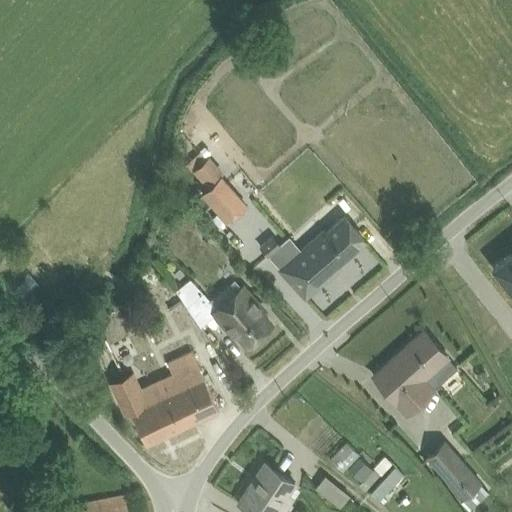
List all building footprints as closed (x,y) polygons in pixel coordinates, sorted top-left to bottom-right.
[(226,222),(246,204),(221,173),(223,169),(209,153),(192,168),(206,187),(201,192),(226,222)] [(322,224),(278,264),(305,296),(339,265),(335,262),(364,238),(343,214),(326,229),(322,224)] [(281,244),(273,231),(259,243),(268,255),(281,244)] [(511,248),(492,264),(511,289),(511,248)] [(267,308),(243,281),(240,284),(234,277),(209,299),(203,291),(185,306),(201,325),(212,315),(233,339),(238,334),(246,344),(270,323),(262,313),(267,308)] [(448,356),(423,328),(372,373),(407,412),(434,388),(438,388),(441,385),(441,379),(447,374),(453,374),(456,372),(456,367),(447,357),(448,356)] [(146,442),(218,408),(191,350),(166,360),(171,370),(139,386),(132,372),(112,382),(126,412),(131,410),(146,442)] [(482,478),(443,437),(424,455),(463,496),(461,498),(469,506),(487,489),(479,480),(482,478)] [(358,455),(346,467),(361,481),(364,479),(367,482),(378,470),(374,466),(372,469),(358,455)] [(289,492),(296,480),(265,459),(238,499),(256,511),(283,511),(294,495),(289,492)] [(403,473),(394,464),(371,490),(369,491),(378,500),(403,473)] [(349,493),(325,473),(315,485),(339,506),(349,493)] [(136,511),(137,510),(131,511),(128,491),(84,499),(87,506),(65,510),(65,511),(136,511)]
